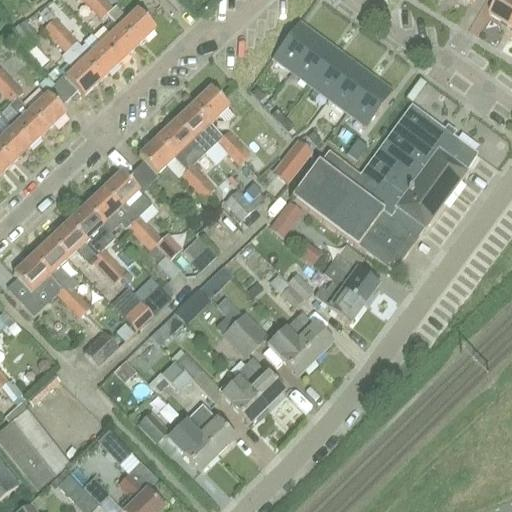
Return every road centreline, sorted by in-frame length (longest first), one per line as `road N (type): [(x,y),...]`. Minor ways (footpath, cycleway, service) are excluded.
road 1 (residential): [(244,511),(335,417),(511,182)]
road 2 (residential): [(0,227),(250,0)]
road 3 (residential): [(511,104),(349,0)]
